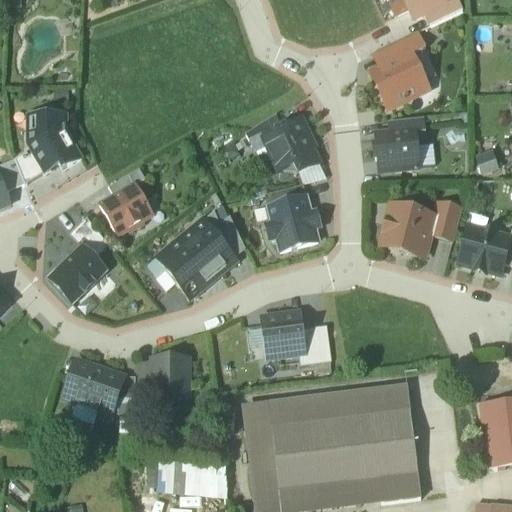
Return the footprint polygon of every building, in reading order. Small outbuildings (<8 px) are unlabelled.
[(385,0),(394,19),(408,12),(410,18),(417,21),(423,18),(418,7),(433,0),(385,0)] [(433,0),(418,7),(423,18),(429,29),(461,14),(454,0),(433,0)] [(417,34),(381,52),(388,67),(409,56),(410,58),(425,51),(417,34)] [(388,67),(370,76),(387,111),(427,92),(410,58),(409,56),(388,67)] [(274,117),(244,136),(250,148),(262,142),(262,141),(281,132),(274,117)] [(65,119),(36,118),(36,136),(27,136),(27,146),(32,156),(43,176),(58,168),(61,173),(80,162),(65,136),(65,119)] [(423,121),(387,124),(388,136),(414,134),(414,135),(424,134),(423,121)] [(281,132),(262,141),(262,142),(278,174),(293,167),(297,176),(317,166),(305,142),(309,140),(300,122),(281,132)] [(388,136),(374,138),(376,150),(373,151),(374,163),(377,162),(378,175),(418,170),(414,135),(414,134),(388,136)] [(32,156),(27,158),(25,155),(14,161),(24,187),(43,176),(32,156)] [(490,157),(477,161),(481,175),(495,170),(490,157)] [(0,181),(6,196),(24,187),(14,161),(0,166),(0,181)] [(137,171),(106,189),(112,200),(134,187),(143,182),(137,171)] [(0,209),(10,206),(6,196),(0,181),(0,209)] [(151,218),(134,187),(112,200),(98,208),(115,239),(127,232),(128,234),(140,227),(139,225),(151,218)] [(302,189),(269,197),(273,211),(306,202),(302,189)] [(273,211),(269,212),(272,226),(265,228),(270,244),(277,242),(280,254),(317,244),(314,232),(320,231),(316,215),(310,217),(306,202),(273,211)] [(461,213),(436,207),(432,222),(433,222),(428,240),(452,246),(461,213)] [(432,222),(390,211),(380,249),(423,261),(428,240),(433,222),(432,222)] [(204,224),(234,262),(245,253),(231,221),(219,230),(213,216),(204,224)] [(81,250),(94,263),(109,249),(87,221),(69,238),(81,250)] [(234,262),(204,224),(157,262),(188,302),(237,265),(234,262)] [(510,242),(468,232),(458,270),(500,281),(503,268),(510,242)] [(511,234),(510,242),(503,268),(511,270),(511,234)] [(94,263),(81,250),(49,282),(72,306),(104,273),(94,263)] [(0,315),(10,306),(0,295),(0,315)] [(263,354),(264,359),(269,364),(276,363),(278,360),(298,357),(304,356),(300,333),(298,317),(262,323),(266,350),(263,354)] [(300,370),(331,365),(326,329),(300,333),(304,356),(298,357),(300,370)] [(186,363),(152,363),(152,367),(152,389),(152,397),(152,408),(168,408),(168,398),(186,399),(186,363)] [(122,380),(76,364),(63,401),(110,417),(111,413),(122,380)] [(152,367),(138,366),(138,388),(152,389),(152,367)] [(134,380),(122,380),(111,413),(116,414),(118,406),(134,411),(134,380)] [(138,388),(138,389),(138,397),(152,397),(152,389),(138,388)] [(407,391),(347,399),(350,423),(409,416),(410,416),(407,391)] [(350,423),(347,399),(241,413),(255,511),(325,511),(380,506),(377,480),(278,493),(271,433),(350,423)] [(511,402),(476,407),(484,471),(511,467),(511,402)] [(134,411),(118,406),(116,414),(115,416),(134,422),(134,411)] [(350,423),(271,433),(278,493),(377,480),(417,475),(409,416),(350,423)] [(219,469),(155,463),(154,489),(221,495),(219,469)] [(417,475),(377,480),(380,506),(420,501),(417,475)]
